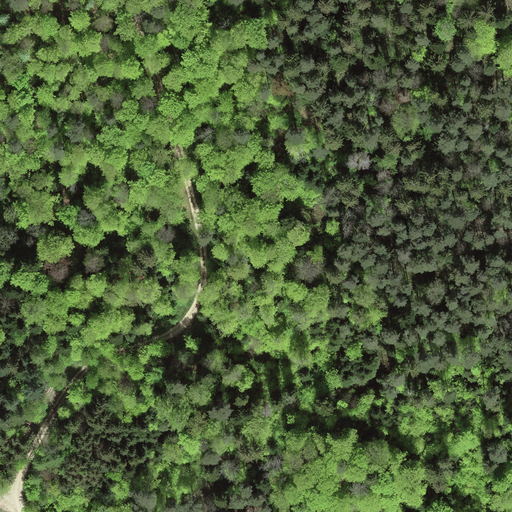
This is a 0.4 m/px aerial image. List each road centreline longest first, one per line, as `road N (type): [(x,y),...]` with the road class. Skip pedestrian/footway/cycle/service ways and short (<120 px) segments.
road 1 (track): [(21,511),(20,475),(81,371),(171,334),(200,297),(204,258),(192,197),(127,0)]
road 2 (track): [(267,0),(274,52),(299,81),(330,163),(323,216),(330,360),(306,407)]
